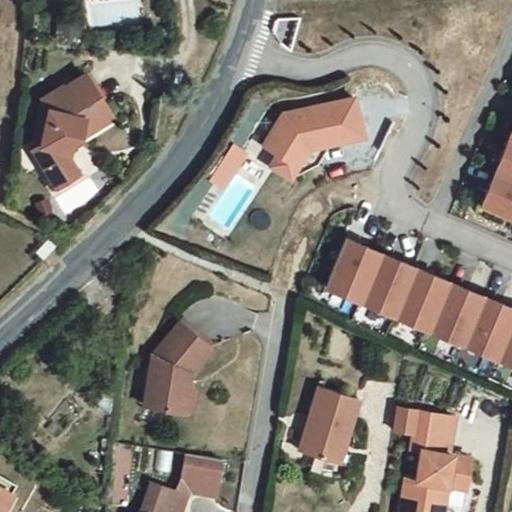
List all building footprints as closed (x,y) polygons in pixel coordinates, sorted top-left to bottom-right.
[(83,135),(90,136),(95,118),(115,105),(96,74),(70,89),(68,87),(47,100),(54,110),(52,142),(41,149),(65,188),(88,174),(78,157),(83,135)] [(362,135),(353,96),(299,109),(300,113),(288,116),(282,113),(263,145),(277,153),(297,165),(307,147),(331,142),(362,135)] [(115,105),(95,118),(90,136),(123,117),(115,105)] [(511,142),(506,140),(494,175),(511,182),(511,142)] [(232,142),(218,165),(231,173),(245,150),(232,142)] [(307,147),(297,165),(305,170),(317,164),(331,142),(307,147)] [(297,165),(277,153),(270,164),(289,176),(297,165)] [(218,165),(209,180),(222,188),(231,173),(218,165)] [(511,182),(494,175),(480,210),(511,222),(511,182)] [(358,308),(377,260),(343,247),(324,296),(358,308)] [(57,267),(68,256),(62,249),(50,260),(57,267)] [(377,260),(358,308),(393,322),(411,273),(377,260)] [(411,273),(393,322),(428,335),(446,286),(411,273)] [(446,286),(428,335),(463,349),(482,300),(446,286)] [(511,312),(482,300),(463,349),(498,363),(511,325),(511,312)] [(182,321),(157,353),(152,402),(190,407),(193,371),(214,345),(182,321)] [(511,325),(498,363),(511,368),(511,325)] [(355,409),(311,400),(299,462),(338,471),(342,444),(349,443),(355,409)] [(436,511),(438,491),(449,492),(449,483),(470,484),(472,464),(447,462),(452,424),(411,422),(408,458),(417,459),(416,486),(403,487),(401,511),(436,511)] [(185,511),(187,507),(191,505),(216,508),(221,472),(186,467),(182,493),(178,504),(150,493),(142,511),(185,511)] [(470,494),(470,484),(449,483),(449,492),(470,494)] [(15,511),(25,493),(7,485),(0,499),(0,511),(15,511)] [(447,511),(449,492),(438,491),(436,511),(447,511)]
